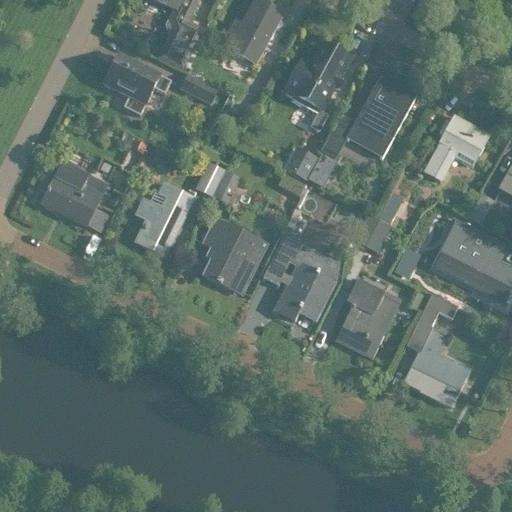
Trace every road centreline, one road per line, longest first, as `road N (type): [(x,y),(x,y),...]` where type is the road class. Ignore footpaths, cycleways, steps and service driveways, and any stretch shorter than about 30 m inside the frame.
road 1 (residential): [(487,472),(0,232)]
road 2 (residential): [(0,174),(89,0)]
road 3 (residential): [(511,91),(341,0)]
